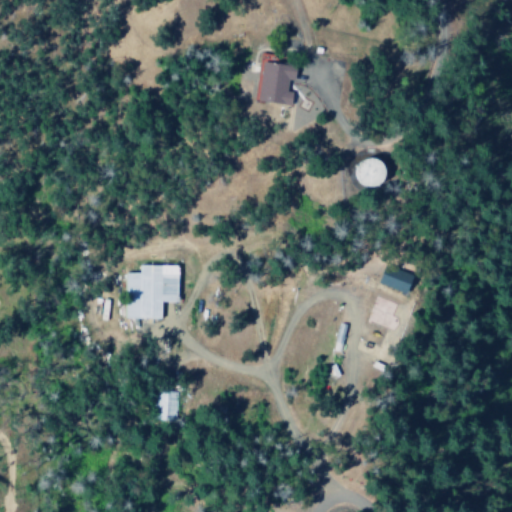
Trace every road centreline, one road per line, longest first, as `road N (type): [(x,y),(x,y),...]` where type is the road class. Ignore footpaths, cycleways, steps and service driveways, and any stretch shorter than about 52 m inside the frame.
road 1 (residential): [(341,297),(304,296),(269,359),(279,414),(325,499)]
road 2 (residential): [(290,0),(321,99),(345,131),(381,149)]
